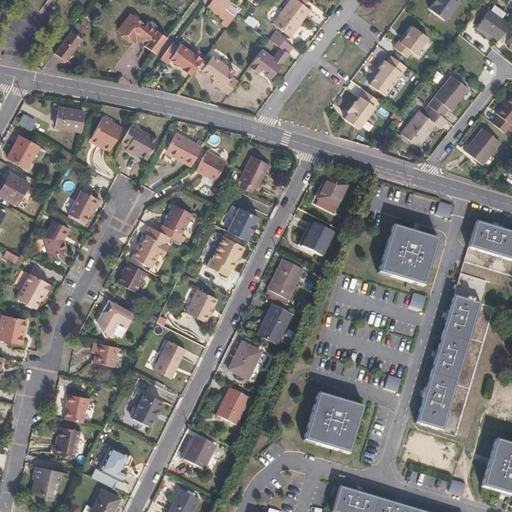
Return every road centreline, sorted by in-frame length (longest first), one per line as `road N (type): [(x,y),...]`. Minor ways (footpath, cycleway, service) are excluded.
road 1 (residential): [(314,147),(132,511)]
road 2 (residential): [(2,511),(33,386),(56,358),(60,332),(129,195)]
road 3 (tertiary): [(257,129),(23,80)]
road 4 (residential): [(257,129),(354,0)]
road 5 (residential): [(498,71),(421,179)]
